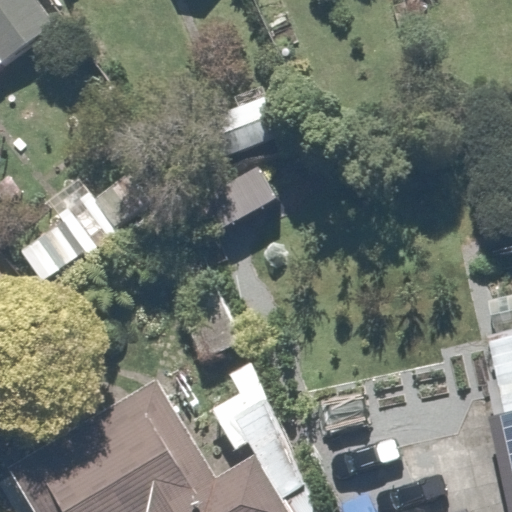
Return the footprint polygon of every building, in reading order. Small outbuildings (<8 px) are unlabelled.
[(0,20),(0,78),(28,59),(0,20)] [(48,286),(90,252),(66,224),(25,258),(48,286)] [(0,269),(0,321),(25,302),(0,269)] [(218,284),(179,303),(206,359),(245,340),(218,284)] [(233,380),(242,394),(215,412),(244,458),(293,427),(263,381),(254,366),(233,380)] [(148,407),(0,489),(0,502),(5,511),(265,511),(246,477),(201,502),(148,407)] [(511,511),(511,425),(474,431),(485,511),(511,511)]
